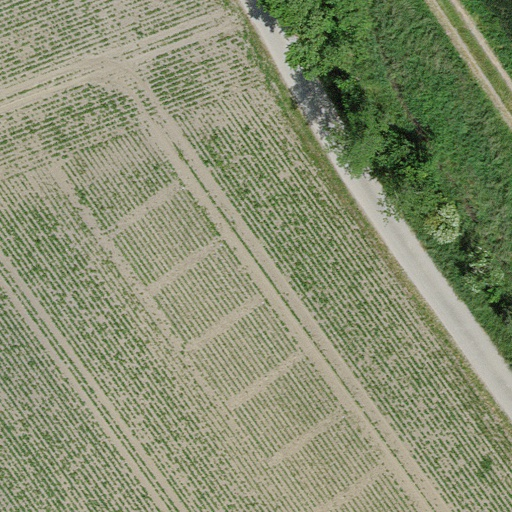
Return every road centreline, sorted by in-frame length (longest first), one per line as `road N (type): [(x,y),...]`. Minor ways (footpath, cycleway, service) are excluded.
road 1 (track): [(511,396),(362,184),(253,0)]
road 2 (track): [(511,114),(438,0)]
